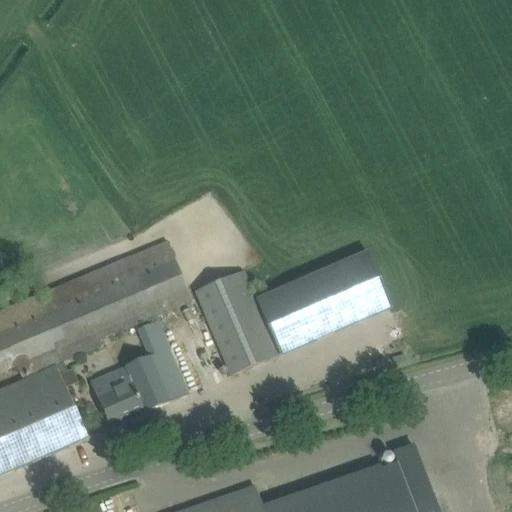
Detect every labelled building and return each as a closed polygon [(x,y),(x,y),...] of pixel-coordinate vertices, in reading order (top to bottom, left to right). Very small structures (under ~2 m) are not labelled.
[(0,312),(0,373),(17,367),(23,380),(54,367),(55,370),(0,393),(0,478),(87,440),(60,376),(67,373),(63,363),(100,348),(97,341),(190,302),(164,241),(0,312)] [(285,289),(284,290),(308,345),(391,308),(367,253),(285,289)] [(244,273),(194,295),(230,380),(308,345),(284,290),(256,302),(244,273)] [(111,431),(188,397),(156,323),(138,331),(150,359),(91,384),(111,431)] [(435,511),(414,450),(393,457),(396,467),(264,511),(262,511),(255,490),(191,511),(435,511)]
